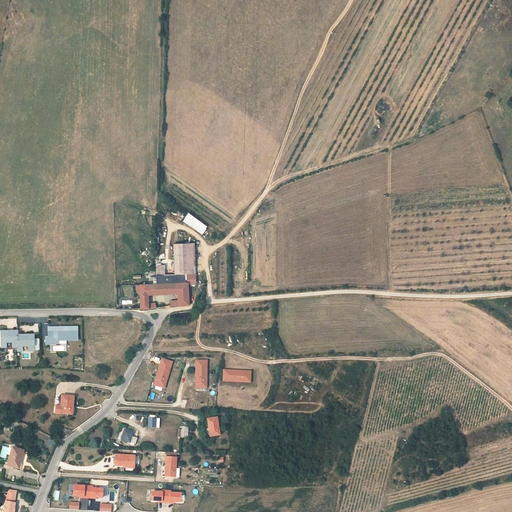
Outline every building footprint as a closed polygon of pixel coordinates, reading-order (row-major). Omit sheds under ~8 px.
[(188,213),(182,221),(202,235),(208,227),(188,213)] [(191,241),(170,243),(172,273),(192,272),(191,241)] [(234,279),(243,279),(242,263),(234,263),(234,279)] [(149,265),(150,274),(159,274),(158,265),(149,265)] [(192,284),(192,272),(172,273),(159,274),(150,274),(150,284),(182,282),(183,284),(192,284)] [(134,285),(134,291),(135,309),(143,308),(143,304),(142,295),(173,293),(174,302),(174,306),(185,305),(183,284),(182,282),(150,284),(134,285)] [(77,327),(48,327),(48,336),(46,336),(46,344),(58,344),(58,341),(77,341),(77,327)] [(17,332),(1,332),(1,348),(17,348),(17,352),(34,351),(34,336),(18,336),(17,332)] [(172,363),(161,359),(154,385),(164,388),(172,363)] [(207,361),(196,361),(196,388),(207,388),(207,361)] [(223,370),(223,382),(251,383),(251,371),(223,370)] [(60,407),(54,406),(54,414),(73,415),(74,398),(61,397),(60,407)] [(220,433),(218,417),(208,418),(210,435),(220,433)] [(182,427),(181,438),(188,439),(190,427),(187,427),(188,420),(183,419),(182,427)] [(132,437),(133,432),(124,430),(124,431),(122,439),(136,443),(137,438),(132,437)] [(10,447),(5,465),(22,469),(26,453),(10,447)] [(116,456),(115,467),(134,468),(135,457),(117,456),(116,456)] [(174,476),(177,458),(166,456),(165,464),(167,464),(166,475),(174,476)] [(74,484),(73,496),(79,496),(79,498),(96,498),(96,497),(102,497),(103,488),(93,487),(93,485),(74,484)] [(162,491),(152,491),(151,500),(158,500),(158,502),(174,503),(174,501),(180,502),(180,492),(171,492),(171,490),(162,490),(162,491)] [(10,511),(12,501),(11,501),(12,494),(4,494),(3,500),(2,500),(0,511),(10,511)]
